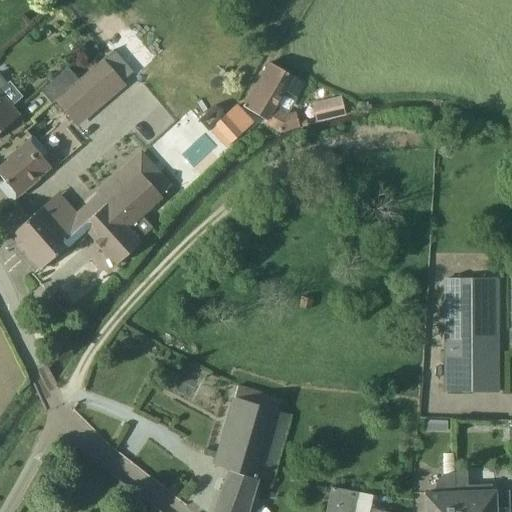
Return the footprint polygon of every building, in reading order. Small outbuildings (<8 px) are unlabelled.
[(125,54),(130,50),(122,41),(53,100),(75,127),(123,86),(120,82),(137,68),(125,54)] [(267,64),(241,108),(264,121),(263,122),(277,132),(296,127),(292,114),(285,115),(303,84),(267,64)] [(76,80),(66,69),(39,91),(49,103),(76,80)] [(0,88),(5,84),(0,78),(0,130),(18,116),(0,93),(0,88)] [(309,103),(313,122),(343,115),(339,96),(309,103)] [(357,141),(359,154),(390,147),(388,134),(357,141)] [(45,154),(31,137),(4,159),(5,160),(0,164),(0,177),(3,181),(0,183),(0,191),(9,203),(38,179),(37,178),(49,169),(40,158),(45,154)] [(7,236),(38,270),(70,242),(67,240),(80,229),(113,266),(138,244),(136,241),(150,229),(137,214),(169,185),(139,151),(92,192),(94,194),(74,212),(57,193),(7,236)] [(496,280),(440,280),(441,393),(497,393),(496,280)] [(244,511),(278,399),(237,384),(214,460),(212,465),(225,471),(209,511),(244,511)] [(440,474),(435,480),(432,486),(432,494),(420,494),(420,511),(506,511),(507,492),(489,493),(488,485),(465,485),(464,473),(451,474),(451,455),(440,455),(440,474)] [(329,488),(323,511),(351,511),(355,493),(329,488)] [(379,511),(367,509),(370,496),(355,493),(351,511),(379,511)]
